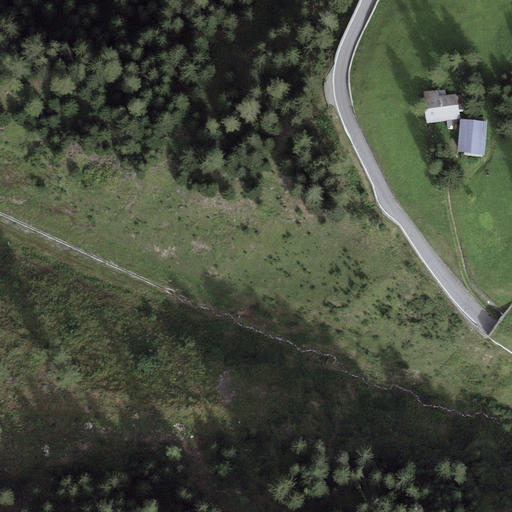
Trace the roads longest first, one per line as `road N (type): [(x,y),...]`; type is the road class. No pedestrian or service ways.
road 1 (unclassified): [(369,0),(340,74),(347,117),(398,215),(459,295),(511,338)]
road 2 (track): [(496,327),(465,276),(440,189),(485,160),(490,115),(511,58)]
